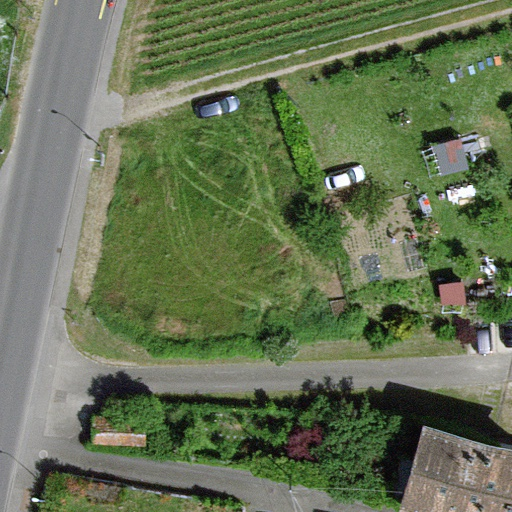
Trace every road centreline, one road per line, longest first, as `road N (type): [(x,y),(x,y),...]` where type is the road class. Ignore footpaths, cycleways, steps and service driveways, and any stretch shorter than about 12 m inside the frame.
road 1 (unclassified): [(11,365),(157,383),(511,370)]
road 2 (track): [(511,6),(58,122)]
road 3 (tertiary): [(85,0),(11,365)]
